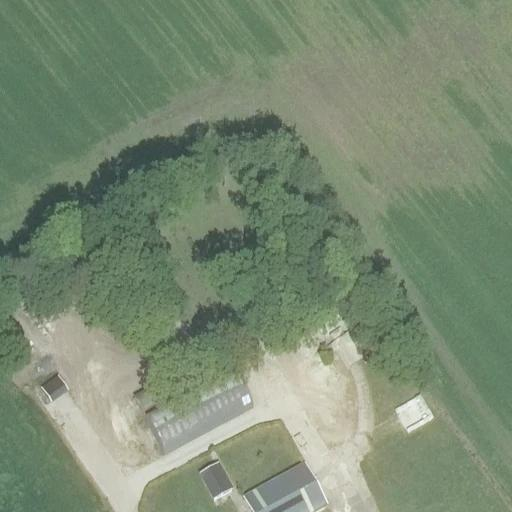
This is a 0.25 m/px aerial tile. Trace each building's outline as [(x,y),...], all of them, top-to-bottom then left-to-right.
[(163,452),(252,405),(233,370),(144,417),(163,452)] [(57,403),(74,391),(63,376),(47,387),(57,403)] [(142,414),(162,402),(153,388),(133,399),(142,414)] [(411,431),(437,417),(424,394),(398,409),(411,431)] [(217,466),(199,476),(213,501),(231,491),(217,466)] [(304,466),(242,500),(249,511),(319,511),(327,508),(304,466)]
